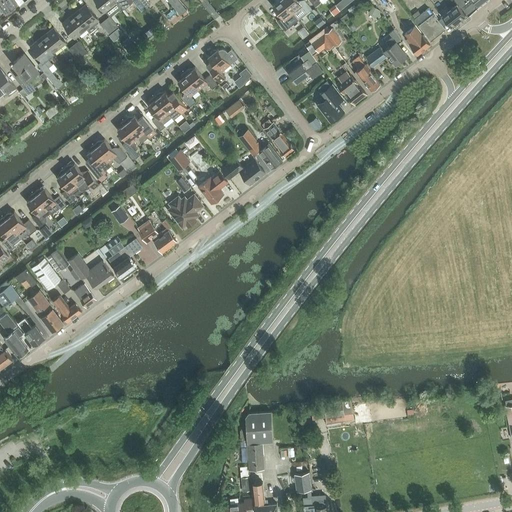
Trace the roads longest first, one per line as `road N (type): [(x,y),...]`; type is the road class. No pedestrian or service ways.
road 1 (primary): [(166,493),(253,362),(365,217),(511,49)]
road 2 (primary): [(453,97),(309,269),(151,483)]
road 3 (residential): [(0,383),(318,144)]
road 4 (residential): [(0,206),(227,26)]
road 5 (residential): [(318,144),(227,26)]
road 6 (residential): [(318,144),(429,58)]
